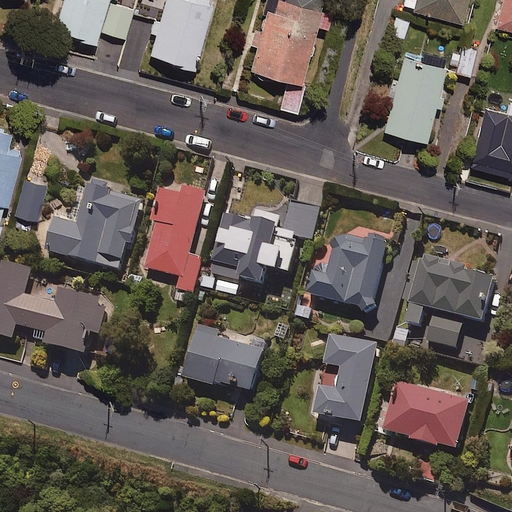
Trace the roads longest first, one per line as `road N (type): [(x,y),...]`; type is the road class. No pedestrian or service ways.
road 1 (residential): [(432,511),(0,393)]
road 2 (residential): [(0,69),(315,154)]
road 3 (residential): [(315,154),(511,208)]
road 4 (residential): [(359,0),(315,154)]
